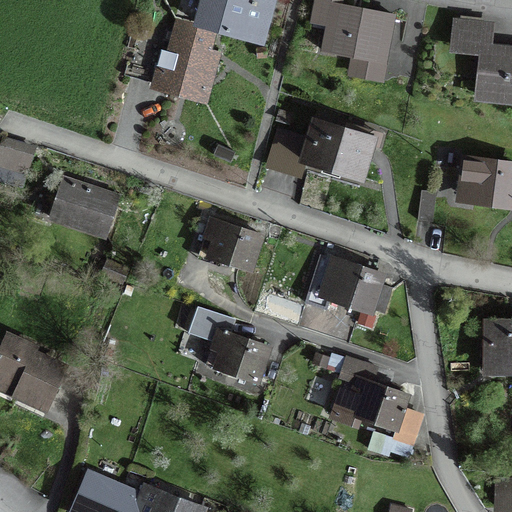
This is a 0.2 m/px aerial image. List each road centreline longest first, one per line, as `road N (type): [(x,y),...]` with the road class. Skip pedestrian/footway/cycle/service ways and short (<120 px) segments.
road 1 (residential): [(1,121),(416,261)]
road 2 (residential): [(472,511),(442,449),(416,261)]
